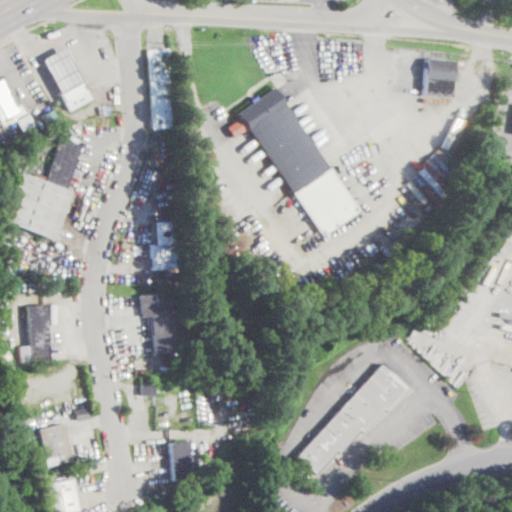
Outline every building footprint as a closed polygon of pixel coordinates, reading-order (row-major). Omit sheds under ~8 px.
[(85,89),(63,102),(40,60),(62,48),(85,89)] [(172,127),(151,128),(146,50),(167,49),(172,127)] [(449,95),(449,98),(421,95),(422,91),(424,59),(424,58),(427,58),(452,60),(450,81),(449,95)] [(0,75),(2,74),(18,104),(21,103),(26,112),(1,126),(0,124),(0,75)] [(355,212),(319,237),(234,113),(272,87),(357,210),(355,212)] [(81,145),(64,190),(69,192),(51,239),(0,220),(0,211),(15,171),(31,177),(33,172),(45,176),(60,137),(81,145)] [(421,196),(416,200),(406,188),(409,185),(411,183),(421,196)] [(170,268),(150,269),(149,244),(154,244),(153,221),(168,221),(170,268)] [(492,256),(445,319),(429,307),(476,244),(489,254),(492,256)] [(162,292),(163,295),(173,294),(179,351),(151,354),(149,332),(148,326),(147,316),(140,317),(138,295),(162,292)] [(30,362),(29,362),(25,306),(44,304),(48,361),(30,362)] [(185,371),(157,371),(156,355),(185,354),(185,371)] [(48,370),(33,371),(32,363),(48,362),(48,370)] [(384,409),(381,407),(360,430),(358,428),(337,452),(334,449),(312,472),(294,455),(379,363),(405,386),(384,409)] [(138,393),(153,394),(153,383),(138,383),(138,393)] [(91,418),(75,421),(72,410),(86,407),(88,406),(91,418)] [(44,466),(35,429),(61,423),(70,460),(44,466)] [(186,441),(186,443),(192,443),(192,448),(191,448),(191,454),(187,454),(189,479),(168,481),(165,443),(186,441)] [(76,463),(72,464),(71,455),(78,454),(79,463),(76,463)] [(44,511),(40,484),(71,479),(77,511),(44,511)]
